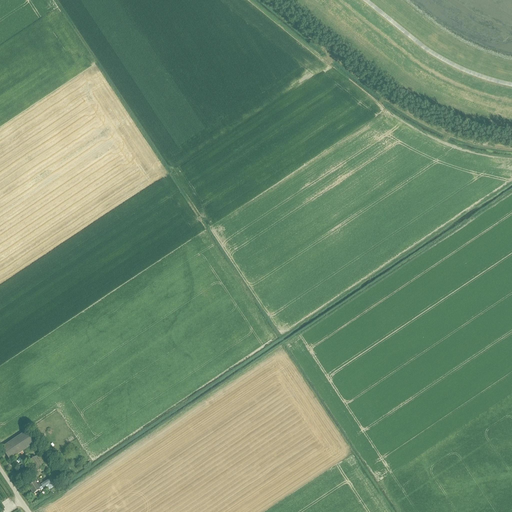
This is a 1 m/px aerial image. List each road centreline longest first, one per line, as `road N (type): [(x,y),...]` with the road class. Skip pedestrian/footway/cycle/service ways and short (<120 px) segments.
road 1 (track): [(263,0),(418,118),(511,148)]
road 2 (unclassified): [(363,0),(440,59),(511,86)]
